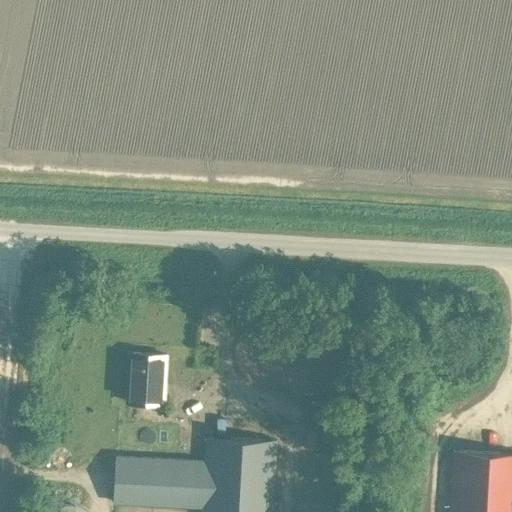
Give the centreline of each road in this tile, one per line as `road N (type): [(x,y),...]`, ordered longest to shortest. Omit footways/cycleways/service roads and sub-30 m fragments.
road 1 (unclassified): [(0,230),(511,259)]
road 2 (unknown): [(4,511),(23,231)]
